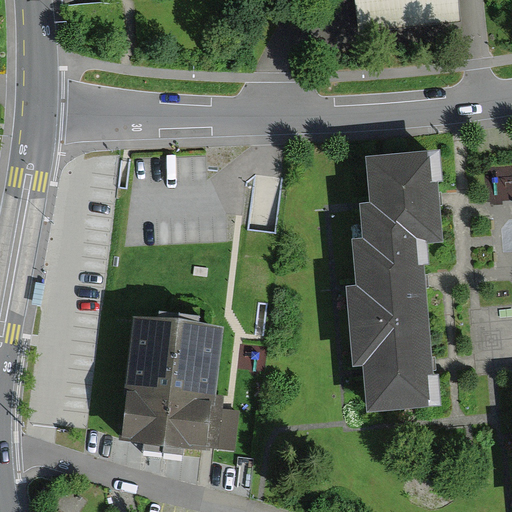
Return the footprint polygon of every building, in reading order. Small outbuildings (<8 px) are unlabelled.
[(459,22),(456,0),(351,0),(355,32),(459,22)] [(434,153),(368,159),(372,203),(363,204),(366,244),(421,239),(441,238),(434,153)] [(511,173),(496,177),(502,203),(511,200),(511,173)] [(249,230),(276,233),(283,180),(256,177),(249,230)] [(351,324),(428,317),(421,239),(366,244),(355,245),(359,286),(348,287),(351,324)] [(366,361),(371,409),(435,404),(428,317),(351,324),(354,362),(366,361)] [(122,445),(210,454),(210,449),(236,452),(240,412),(224,410),(225,397),(217,396),(224,331),(134,322),(122,445)]
